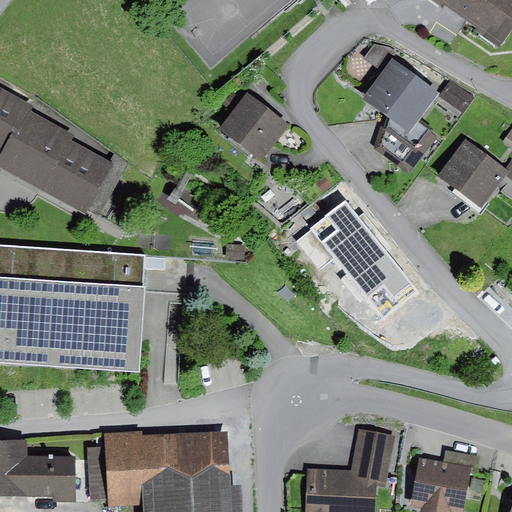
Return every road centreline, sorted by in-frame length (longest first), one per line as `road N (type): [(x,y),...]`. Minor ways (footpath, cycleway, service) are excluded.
road 1 (residential): [(511,97),(385,25),(334,32),(301,64),(295,82),(295,104),(511,347)]
road 2 (residential): [(302,397),(0,427)]
road 3 (residential): [(511,392),(486,395),(361,368),(336,369),(302,397)]
road 4 (residential): [(511,441),(367,400),(302,397)]
road 5 (residential): [(273,511),(281,429),(302,397)]
